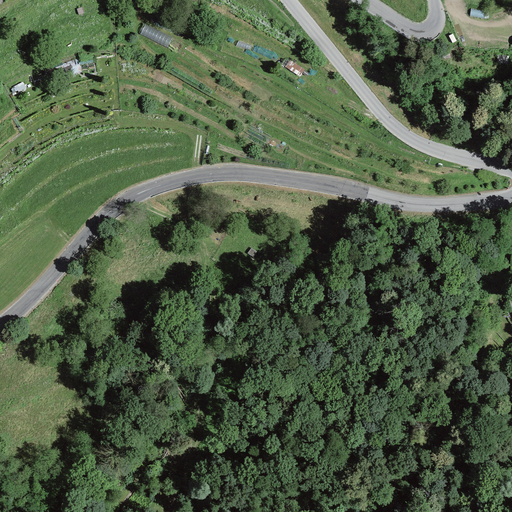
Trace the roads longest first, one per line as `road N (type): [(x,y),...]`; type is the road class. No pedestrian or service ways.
road 1 (tertiary): [(0,325),(118,207),(196,176),(269,176),(429,205),(511,198)]
road 2 (track): [(131,199),(184,224),(207,266),(210,369),(177,503)]
road 3 (tertiary): [(511,171),(449,155),(384,118),(288,0)]
